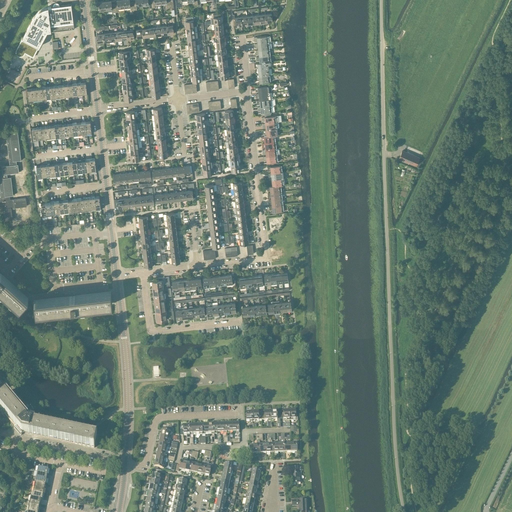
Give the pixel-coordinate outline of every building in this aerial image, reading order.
[(105,1),(106,10),(112,9),(112,13),(115,12),(114,4),(112,5),(111,0),(105,1)] [(114,4),(115,12),(119,12),(118,8),(124,8),(123,0),(116,0),(117,4),(114,4)] [(123,0),(124,8),(130,7),(131,11),(134,10),(133,2),(130,2),(129,0),(123,0)] [(133,2),(134,10),(137,10),(136,6),(142,6),(141,0),(135,0),(136,2),(133,2)] [(141,0),(142,6),(148,5),(149,8),(152,8),(150,0),(149,0),(148,0),(141,0)] [(160,0),(161,3),(167,3),(167,8),(174,7),(172,0),(160,0)] [(71,4),(70,5),(59,6),(59,5),(58,4),(57,4),(56,3),(55,3),(54,4),(54,5),(53,5),(53,7),(52,7),(51,7),(48,7),(47,7),(43,9),(41,10),(39,11),(37,13),(35,15),(33,18),(23,38),(16,50),(16,51),(16,52),(16,53),(17,54),(18,55),(19,56),(20,56),(22,56),(23,55),(24,54),(25,52),(33,57),(38,46),(47,31),(47,30),(51,30),(51,31),(52,31),(56,31),(74,29),(72,8),(71,5),(71,4)] [(214,24),(222,23),(222,16),(221,16),(220,13),(213,14),(214,24)] [(234,25),(235,25),(235,26),(242,25),(241,16),(234,17),(234,18),(233,18),(234,25)] [(185,21),(186,27),(194,26),(193,20),(192,17),(185,18),(185,21)] [(258,70),(268,68),(268,69),(269,68),(269,65),(271,64),(270,62),(267,62),(260,63),(254,63),(254,67),(257,67),(258,70)] [(271,81),(270,75),(269,75),(258,76),(255,76),(256,80),(259,81),(259,82),(256,83),(271,81)] [(255,94),(256,94),(259,93),(269,92),(270,92),(270,91),(271,91),(272,89),(272,88),(271,87),(270,87),(270,86),(255,87),(255,91),(258,92),(259,93),(255,94)] [(259,98),(259,100),(269,99),(270,99),(270,92),(269,92),(259,93),(256,94),(256,98),(259,98)] [(272,112),(271,105),(270,105),(260,107),(260,106),(257,107),(258,111),(261,111),(261,113),(258,113),(258,114),(264,113),(265,115),(271,114),(270,112),(272,112)] [(265,123),(275,122),(276,122),(279,122),(278,115),(272,116),(272,115),(269,115),(269,116),(261,117),(262,121),(265,121),(265,123)] [(266,128),(266,130),(276,129),(277,129),(276,122),(279,122),(276,122),(275,122),(265,123),(262,124),(263,127),(266,128)] [(264,143),(274,142),(276,142),(275,136),(278,135),(274,136),(274,135),(267,136),(261,137),(261,141),(264,141),(264,143)] [(399,158),(416,165),(417,164),(419,166),(422,160),(419,159),(419,157),(402,150),(399,158)] [(278,161),(277,155),(276,155),(266,156),(263,156),(263,160),(266,160),(267,162),(264,163),(278,161)] [(272,184),(272,186),(280,185),(284,185),(283,184),(284,184),(284,178),(283,178),(282,178),(272,179),(269,180),(269,184),(272,184)] [(270,192),(270,193),(280,191),(280,192),(281,191),(280,185),(284,185),(284,184),(283,184),(284,185),(280,185),(272,186),(267,186),(267,190),(270,191),(270,192)] [(272,205),(272,206),(282,204),(283,204),(282,197),(282,198),(281,198),(271,199),(268,199),(269,203),(271,203),(272,205)] [(270,213),(284,211),(283,204),(282,204),(272,206),(272,205),(269,206),(269,210),(272,210),(273,212),(270,212),(270,213)] [(2,274),(3,272),(0,268),(0,290),(19,308),(28,298),(2,274)] [(226,275),(227,284),(232,284),(232,283),(235,283),(234,275),(231,275),(231,274),(226,275)] [(152,281),(153,287),(163,286),(162,278),(157,278),(158,280),(152,281)] [(34,301),(36,313),(112,304),(111,292),(75,296),(75,294),(65,294),(65,297),(34,301)] [(157,321),(161,320),(167,320),(166,311),(156,312),(157,321)] [(5,393),(0,397),(0,407),(16,426),(15,427),(14,428),(20,435),(22,434),(21,434),(23,433),(94,448),(97,435),(31,421),(31,423),(28,422),(26,420),(27,419),(5,393)] [(270,411),(271,421),(274,421),(274,420),(280,419),(280,410),(277,410),(277,411),(270,411)] [(280,410),(280,419),(286,419),(286,420),(289,420),(289,411),(284,411),(283,410),(280,410)] [(289,411),(289,420),(292,420),(292,419),(296,419),(296,421),(298,421),(297,414),(295,414),(295,410),(289,411)] [(252,412),(252,422),(255,422),(255,420),(262,420),(261,411),(258,411),(258,412),(252,412)] [(261,411),(262,420),(268,420),(268,421),(271,421),(270,411),(264,412),(264,411),(261,411)] [(180,435),(183,435),(183,434),(186,434),(187,435),(187,438),(187,445),(190,444),(190,438),(190,435),(189,425),(183,426),(180,426),(180,435)] [(254,453),(260,453),(259,435),(256,435),(256,441),(257,445),(253,445),(249,445),(249,453),(254,453)] [(160,436),(159,442),(169,444),(170,441),(168,441),(169,438),(160,436)] [(158,448),(157,454),(166,456),(167,453),(166,453),(166,450),(158,448)] [(177,465),(175,471),(178,472),(179,469),(185,470),(187,462),(184,462),(184,460),(181,459),(179,465),(177,465)] [(154,466),(162,468),(164,469),(164,465),(163,465),(164,462),(155,460),(154,466)] [(199,465),(197,473),(203,474),(206,462),(202,462),(202,464),(202,465),(199,465)] [(206,462),(203,474),(209,476),(211,467),(211,465),(210,465),(209,464),(208,465),(209,463),(206,462)] [(289,468),(290,476),(291,476),(291,484),(301,483),(301,473),(295,474),(295,471),(301,471),(300,467),(289,468)] [(176,491),(184,493),(186,493),(187,489),(185,489),(185,487),(177,485),(176,485),(174,490),(176,491)] [(298,511),(306,511),(306,500),(292,501),(292,506),(299,506),(298,511)]
